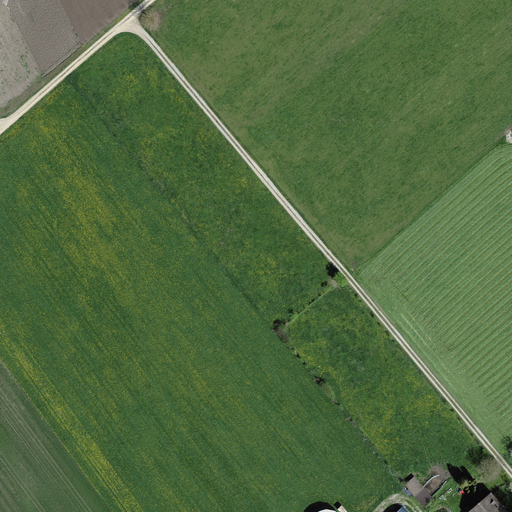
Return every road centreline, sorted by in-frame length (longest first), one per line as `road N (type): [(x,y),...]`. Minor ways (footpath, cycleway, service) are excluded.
road 1 (track): [(133,16),(511,476)]
road 2 (track): [(0,120),(153,0)]
